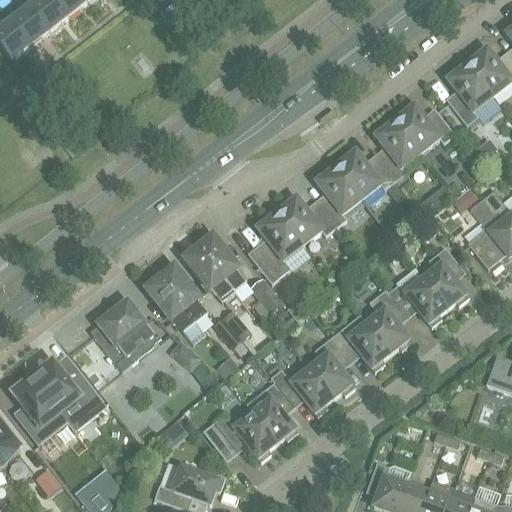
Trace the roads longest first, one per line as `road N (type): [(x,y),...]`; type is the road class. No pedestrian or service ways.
road 1 (residential): [(272,511),(270,502),(511,307)]
road 2 (residential): [(256,179),(297,162),(504,0)]
road 3 (secondary): [(204,166),(422,0)]
road 4 (secondary): [(0,323),(204,166)]
road 5 (residential): [(118,268),(205,201),(256,179)]
